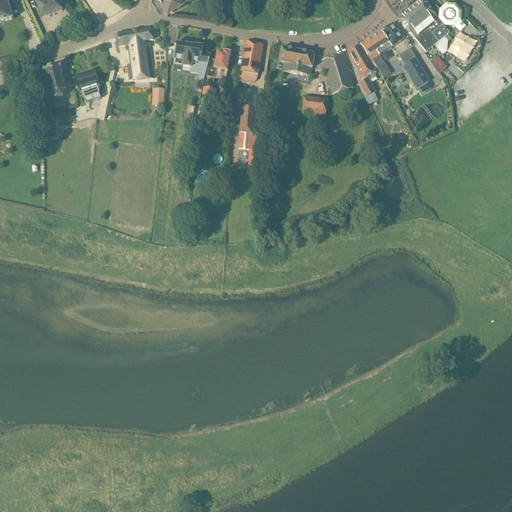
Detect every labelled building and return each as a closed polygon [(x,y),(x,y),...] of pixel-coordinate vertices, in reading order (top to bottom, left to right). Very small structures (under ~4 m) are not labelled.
[(0,0),(0,23),(13,20),(8,5),(11,4),(9,0),(0,0)] [(35,0),(42,19),(63,12),(59,0),(35,0)] [(157,0),(167,17),(182,8),(182,7),(194,0),(157,0)] [(432,3),(427,6),(423,1),(399,21),(410,35),(426,54),(435,46),(449,34),(443,26),(441,27),(440,26),(443,24),(445,26),(454,27),(461,21),(461,12),(455,5),(446,5),(440,11),(432,3)] [(393,25),(382,33),(391,45),(392,48),(397,45),(403,40),(393,25)] [(152,41),(151,30),(118,34),(120,48),(126,47),(127,52),(129,52),(131,65),(127,66),(129,82),(154,79),(149,42),(152,41)] [(361,46),(361,47),(368,58),(376,70),(385,64),(380,56),(392,48),(391,45),(382,33),(361,46)] [(449,34),(435,46),(444,56),(458,43),(449,34)] [(263,46),(245,43),(240,72),(258,75),(263,46)] [(193,47),(176,44),(173,61),(174,61),(173,67),(191,69),(191,66),(199,67),(198,80),(204,80),(210,59),(202,58),(203,47),(201,47),(201,46),(196,45),(195,46),(193,46),(193,47)] [(368,58),(361,47),(347,54),(355,68),(363,83),(358,86),(365,99),(376,94),(370,81),(376,78),(374,74),(376,73),(368,58)] [(314,56),(282,50),(280,63),(286,64),(284,73),(309,77),(311,69),(312,69),(314,56)] [(416,60),(410,50),(399,57),(405,66),(415,60),(416,60)] [(213,85),(214,80),(226,82),(228,72),(232,54),(223,52),(222,54),(217,53),(215,62),(210,61),(207,78),(206,83),(213,85)] [(354,90),(344,55),(321,62),(332,97),(354,90)] [(463,71),(472,64),(465,55),(456,62),(463,71)] [(437,59),(432,63),(442,74),(446,69),(437,59)] [(66,92),(60,67),(58,68),(45,72),(45,71),(43,72),(49,97),(56,100),(63,98),(66,92)] [(94,71),(75,77),(81,94),(82,94),(84,99),(99,94),(98,89),(100,88),(94,71)] [(422,71),(410,78),(417,90),(429,82),(422,71)] [(214,98),(215,90),(206,88),(204,96),(214,98)] [(164,90),(152,90),(152,107),(164,107),(164,90)] [(323,101),(293,99),(292,115),(322,116),(323,101)] [(19,114),(26,112),(23,100),(16,102),(19,114)] [(242,105),(240,135),(239,150),(249,152),(248,167),(257,167),(258,137),(261,107),(242,105)] [(200,107),(196,124),(208,127),(212,110),(200,107)]
